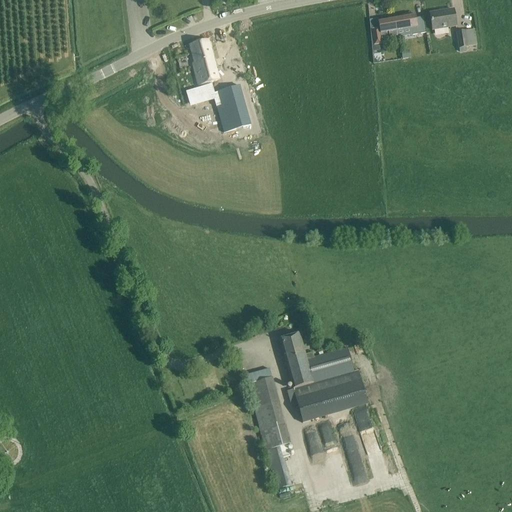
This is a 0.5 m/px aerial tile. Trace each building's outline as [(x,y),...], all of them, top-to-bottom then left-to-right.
[(456,27),(455,20),(454,10),(430,13),(432,31),(456,27)] [(415,16),(395,19),(398,36),(397,31),(410,29),(412,36),(426,33),(424,17),(416,19),(415,16)] [(398,36),(395,19),(378,22),(379,28),(371,30),(374,45),(383,44),(382,39),(398,36)] [(474,30),(465,31),(468,48),(477,46),(474,30)] [(465,31),(456,33),(459,49),(460,52),(467,51),(466,48),(468,48),(465,31)] [(203,87),(187,91),(191,105),(214,98),(210,83),(219,80),(211,50),(208,40),(190,45),(194,63),(193,63),(196,78),(199,86),(202,85),(203,87)] [(409,50),(401,52),(402,59),(411,58),(409,50)] [(240,86),(221,92),(229,123),(249,118),(240,86)] [(368,405),(358,370),(355,371),(348,347),(314,357),(313,352),(305,355),(299,334),(279,340),(297,405),(302,424),(368,405)] [(290,445),(272,379),(270,369),(246,376),(246,379),(248,385),(254,408),(254,409),(276,490),(292,486),(281,447),(290,445)] [(317,427),(326,455),(336,452),(328,424),(317,427)] [(300,435),(310,475),(321,472),(312,433),(300,435)] [(343,444),(344,454),(353,453),(353,440),(348,440),(348,444),(343,444)] [(329,473),(332,486),(346,483),(344,470),(329,473)]
